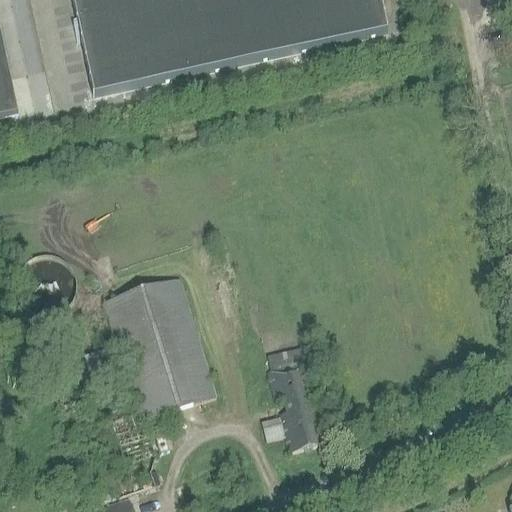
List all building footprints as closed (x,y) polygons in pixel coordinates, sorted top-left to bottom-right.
[(71,0),(93,100),(386,36),(378,0),(71,0)] [(6,63),(0,64),(0,83),(9,81),(6,63)] [(0,101),(13,99),(9,81),(0,83),(0,101)] [(0,120),(17,117),(13,99),(0,101),(0,120)] [(214,402),(178,283),(102,307),(121,366),(139,425),(214,402)] [(302,350),(269,357),(283,418),(265,422),(270,442),(287,438),(291,453),(323,446),(302,350)] [(132,511),(129,503),(99,511),(132,511)]
